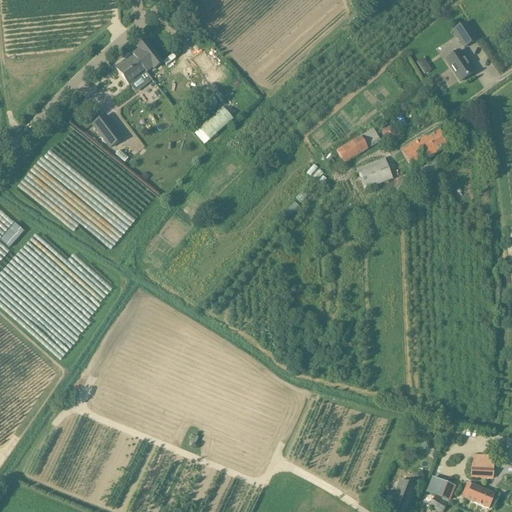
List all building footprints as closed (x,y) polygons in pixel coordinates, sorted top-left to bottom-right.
[(453,31),(464,48),(476,39),(465,23),(453,31)] [(162,64),(146,42),(137,49),(138,51),(152,69),(153,70),(162,64)] [(151,81),(146,74),(152,69),(138,51),(115,69),(129,86),(141,77),(147,84),(151,81)] [(459,51),(445,60),(460,82),(473,73),(459,51)] [(426,74),(432,68),(423,59),(417,65),(426,74)] [(207,146),(236,119),(226,109),(197,135),(207,146)] [(111,149),(122,141),(104,117),(93,125),(111,149)] [(394,123),(379,130),(386,144),(399,138),(394,123)] [(368,150),(381,142),(373,129),(360,137),(336,152),(343,164),(368,150)] [(401,152),(411,169),(436,154),(435,153),(447,146),(439,131),(427,138),(426,137),(401,152)] [(364,191),(392,180),(384,159),(356,169),(364,191)] [(417,191),(411,178),(394,184),(400,198),(417,191)] [(292,217),(299,205),(293,201),(286,213),(292,217)] [(0,241),(9,248),(23,233),(14,225),(0,241)] [(193,435),(189,443),(195,446),(198,438),(193,435)] [(493,468),(471,467),(471,477),(493,478),(493,468)] [(431,478),(427,492),(426,492),(449,501),(454,488),(431,478)] [(389,510),(393,511),(405,511),(415,488),(400,482),(389,510)] [(471,485),(465,499),(488,509),(494,495),(471,485)] [(434,496),(428,506),(437,511),(442,511),(447,504),(434,496)]
